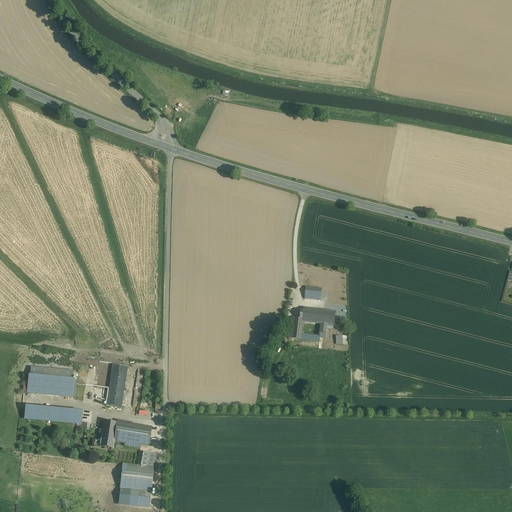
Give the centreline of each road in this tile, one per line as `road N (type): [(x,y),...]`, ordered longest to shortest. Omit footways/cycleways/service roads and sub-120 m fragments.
road 1 (unclassified): [(163,511),(169,148)]
road 2 (secondary): [(169,148),(511,241)]
road 3 (track): [(165,407),(511,414)]
road 4 (residential): [(169,148),(159,118),(52,0)]
road 5 (secondary): [(0,78),(169,148)]
